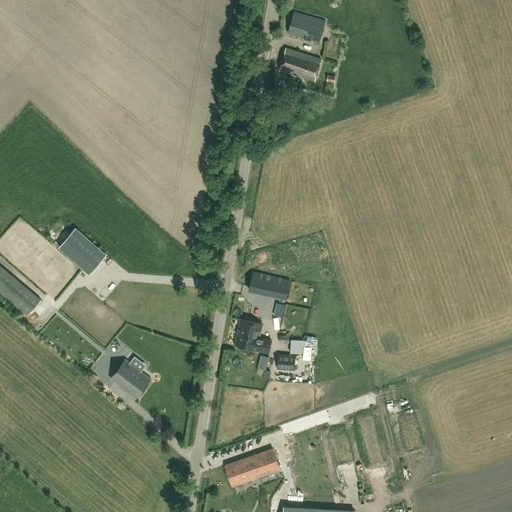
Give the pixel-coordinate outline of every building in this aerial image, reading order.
[(326,41),(330,26),(324,25),(325,20),(293,11),(288,32),(319,41),(320,40),(326,41)] [(315,81),(321,59),(286,48),(280,69),(315,81)] [(343,71),(340,59),(331,62),(334,73),(343,71)] [(89,273),(106,254),(75,227),(59,246),(89,273)] [(0,291),(28,315),(41,299),(0,264),(0,291)] [(286,297),(290,280),(253,272),(249,289),(286,297)] [(99,310),(115,324),(129,308),(113,294),(99,310)] [(285,318),(285,300),(276,300),(275,318),(285,318)] [(237,334),(252,337),(253,335),(259,336),(262,323),(241,318),(237,334)] [(259,336),(253,335),(252,337),(237,334),(235,345),(242,346),(269,352),(271,340),(259,338),(259,336)] [(289,343),(289,336),(279,334),(279,342),(289,343)] [(302,353),(303,340),(290,339),(289,352),(302,353)] [(294,370),(295,355),(278,353),(277,369),(294,370)] [(136,398),(151,379),(125,359),(111,378),(136,398)] [(233,484),(280,468),(273,448),(226,465),(233,484)]
